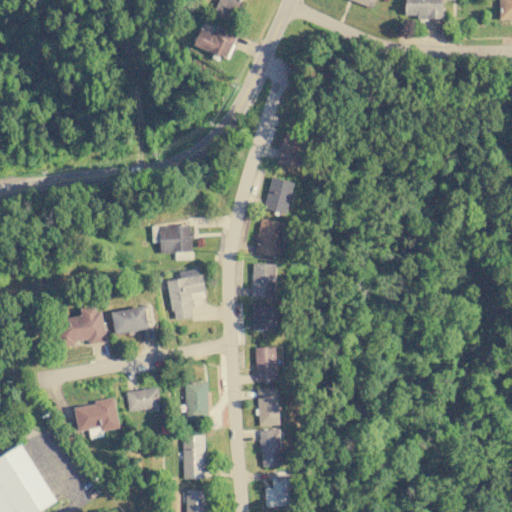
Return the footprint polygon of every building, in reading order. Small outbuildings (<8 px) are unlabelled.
[(214,0),(211,9),(232,17),(238,0),(214,0)] [(351,0),(372,8),(374,0),(351,0)] [(404,0),(404,14),(415,15),(415,18),(442,18),(442,0),(404,0)] [(511,0),(498,0),(498,19),(511,18),(511,0)] [(226,58),(236,35),(217,26),(213,33),(200,27),(193,43),(226,58)] [(276,162),(297,167),(304,140),(283,135),(276,162)] [(262,207),(284,213),(292,181),(270,176),(262,207)] [(280,256),(284,221),(258,218),(254,253),(280,256)] [(174,259),(190,259),(190,224),(158,225),(159,252),(174,252),(174,259)] [(251,296),(273,296),(274,263),(252,263),(251,296)] [(166,279),(172,319),(193,316),(191,299),(203,297),(199,268),(178,271),(179,277),(166,279)] [(104,341),(98,304),(79,307),(80,315),(54,319),(58,347),(75,344),(74,340),(86,338),(87,343),(104,341)] [(250,305),(251,329),(273,329),(272,304),(250,305)] [(146,329),(144,306),(110,309),(112,332),(146,329)] [(275,380),(275,346),(254,346),(255,380),(275,380)] [(184,419),(207,418),(206,380),(183,381),(184,419)] [(125,390),(127,410),(143,408),(143,411),(159,409),(156,387),(125,390)] [(257,425),(278,424),(276,387),(256,388),(257,425)] [(118,427),(113,398),(72,405),(76,430),(88,428),(89,437),(102,436),(102,430),(118,427)] [(259,429),(260,465),(280,465),(278,428),(259,429)] [(203,434),(181,435),(182,478),(204,478),(203,434)] [(21,444),(0,455),(0,511),(37,511),(55,502),(21,444)] [(263,486),(264,506),(291,505),(290,470),(271,471),(272,486),(263,486)] [(185,489),(184,511),(204,511),(205,489),(185,489)]
